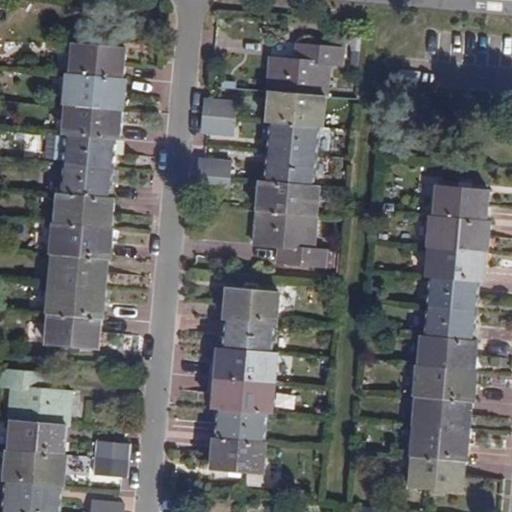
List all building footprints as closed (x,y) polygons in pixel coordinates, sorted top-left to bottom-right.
[(263,95),(265,96),(321,101),(323,101),(326,67),(338,67),(339,51),(299,47),(297,64),(291,63),(266,61),(263,95)] [(67,48),(64,79),(116,83),(118,53),(101,51),(88,50),(67,48)] [(57,109),(59,109),(115,113),(118,114),(121,83),(116,83),(64,79),(60,78),(57,109)] [(262,125),(268,125),(315,129),(318,130),(321,101),(265,96),(262,125)] [(198,120),(229,122),(230,105),(199,102),(198,120)] [(112,142),(115,113),(59,109),(57,138),(61,138),(109,142),(112,142)] [(228,138),(229,122),(198,120),(196,137),(228,138)] [(268,125),(265,156),(312,160),(315,129),(268,125)] [(106,172),(109,142),(61,138),(58,168),(106,172)] [(262,187),(309,191),(312,160),(265,156),(262,187)] [(192,180),(223,183),(225,164),(194,162),(192,180)] [(56,198),(104,203),(106,172),(58,168),(56,198)] [(222,198),(223,183),(192,180),(191,196),(222,198)] [(316,191),(309,191),(262,187),(255,186),(253,215),(313,221),(316,191)] [(431,221),(484,226),(488,195),(468,194),(456,192),(434,191),(431,221)] [(104,203),(56,198),(51,198),(48,228),(106,233),(108,203),(104,203)] [(313,221),(253,215),(250,250),(275,252),(282,253),(280,270),(321,272),(323,256),(311,254),(313,221)] [(484,226),(431,221),(427,220),(425,250),(426,250),(485,255),(489,226),(484,226)] [(47,258),(104,263),(106,263),(108,233),(106,233),(48,228),(47,228),(44,258),(47,258)] [(427,282),(478,287),(481,287),(485,255),(426,250),(424,282),(427,282)] [(274,269),(280,270),(282,253),(275,252),(274,269)] [(101,293),(104,263),(47,258),(44,288),(101,293)] [(478,287),(427,282),(424,311),(475,316),(478,287)] [(45,319),(96,323),(99,323),(101,293),(44,288),(42,318),(45,319)] [(219,324),(221,324),(270,328),(272,328),(274,295),(257,294),(245,293),(221,292),(219,324)] [(475,316),(424,311),(422,340),(472,345),(475,316)] [(96,323),(45,319),(42,349),(62,351),(75,352),(94,353),(96,323)] [(218,354),(267,358),(270,328),(221,324),(218,354)] [(419,340),(416,371),(473,376),(477,345),(472,345),(422,340),(419,340)] [(209,384),(271,389),(274,359),(267,358),(218,354),(212,354),(209,384)] [(414,401),(472,406),(474,406),(477,376),(473,376),(416,371),(414,371),(412,401),(414,401)] [(9,427),(64,432),(66,432),(70,396),(44,394),(37,394),(38,378),(0,374),(0,391),(9,392),(6,427),(9,427)] [(213,414),(262,418),(268,418),(271,389),(209,384),(207,414),(213,414)] [(411,432),(469,437),(472,406),(414,401),(411,432)] [(211,444),(260,449),(262,418),(213,414),(211,444)] [(64,432),(9,427),(7,457),(61,461),(64,432)] [(411,463),(464,467),(466,467),(469,437),(411,432),(409,463),(411,463)] [(261,449),(260,449),(211,444),(208,444),(205,477),(229,479),(241,479),(258,481),(261,449)] [(93,448),(91,464),(124,467),(125,451),(93,448)] [(61,461),(7,457),(4,456),(1,486),(4,487),(59,491),(61,491),(64,461),(61,461)] [(461,497),(464,467),(411,463),(408,493),(431,495),(442,495),(461,497)] [(124,467),(91,464),(90,482),(122,484),(124,467)] [(57,511),(59,491),(4,487),(2,511),(57,511)]
